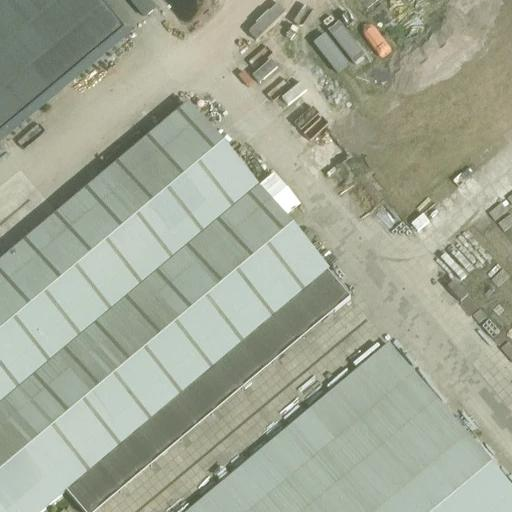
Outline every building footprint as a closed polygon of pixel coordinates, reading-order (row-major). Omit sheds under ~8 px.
[(0,0),(0,141),(128,35),(98,0),(0,0)] [(485,19),(503,49),(511,43),(511,25),(502,9),(485,19)] [(311,70),(326,89),(336,81),(321,62),(311,70)] [(309,133),(330,122),(318,100),(297,112),(309,133)] [(0,511),(42,511),(66,492),(327,272),(187,106),(0,264),(0,511)] [(511,134),(505,117),(495,121),(503,142),(511,138),(511,134)] [(337,170),(352,153),(341,144),(326,161),(337,170)] [(466,241),(451,251),(468,275),(489,260),(479,244),(471,249),(466,241)] [(339,312),(356,299),(348,288),(331,301),(339,312)] [(511,511),(511,494),(388,345),(187,511),(511,511)] [(511,404),(511,387),(495,366),(486,373),(511,404)] [(444,392),(455,406),(469,394),(457,380),(444,392)] [(480,415),(471,425),(488,441),(498,431),(480,415)] [(511,443),(504,435),(489,447),(511,474),(511,443)]
